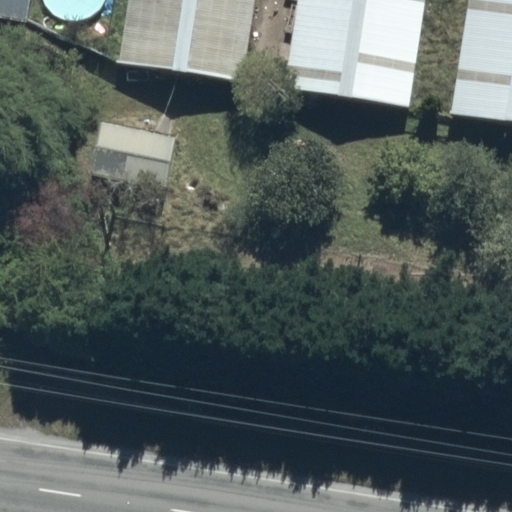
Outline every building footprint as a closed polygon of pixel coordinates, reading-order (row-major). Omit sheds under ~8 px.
[(36,0),(0,0),(0,29),(30,36),(36,0)] [(259,0),(130,0),(119,75),(246,93),(259,0)] [(428,0),(299,0),(284,98),(411,118),(428,0)] [(511,0),(470,0),(452,127),(511,135),(511,0)] [(101,133),(100,136),(93,184),(170,196),(178,146),(101,133)]
